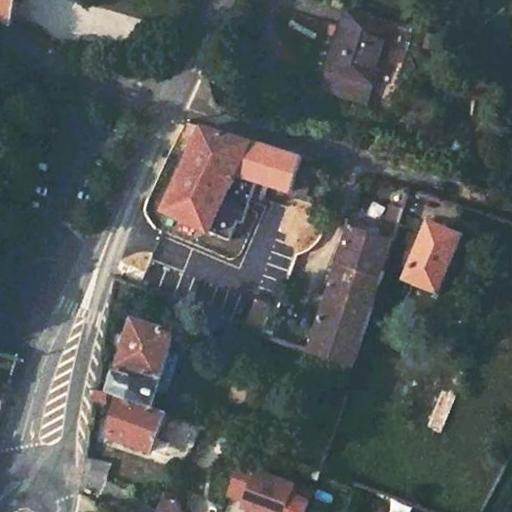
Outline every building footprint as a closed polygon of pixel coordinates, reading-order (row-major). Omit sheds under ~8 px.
[(0,0),(0,18),(13,26),(17,0),(0,0)] [(345,13),(326,73),(375,89),(395,29),(345,13)] [(205,128),(165,213),(210,233),(236,175),(296,195),(299,184),(292,181),(300,158),(205,128)] [(391,242),(398,223),(385,219),(380,237),(349,228),(337,265),(379,278),(391,242)] [(430,221),(405,278),(438,293),(465,234),(430,221)] [(376,288),(379,278),(337,265),(324,308),(364,322),(376,288)] [(140,274),(137,282),(156,289),(162,275),(145,270),(144,275),(140,274)] [(264,322),(260,334),(336,362),(349,367),(364,322),(324,308),(314,341),(264,322)] [(174,332),(131,318),(116,366),(131,371),(129,377),(115,372),(110,389),(150,405),(154,392),(159,394),(165,388),(175,359),(173,352),(167,350),(174,332)] [(0,352),(0,379),(5,381),(12,355),(0,352)] [(350,378),(353,368),(349,367),(336,362),(333,371),(350,378)] [(440,434),(456,397),(442,391),(426,428),(440,434)] [(118,396),(109,433),(152,449),(164,413),(118,396)] [(306,511),(312,488),(233,470),(227,497),(243,501),(239,511),(306,511)]
